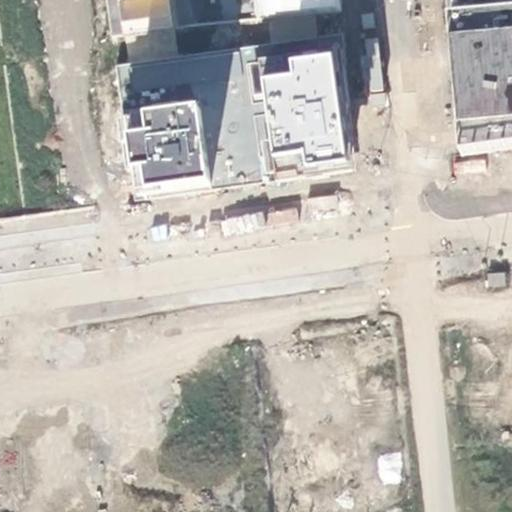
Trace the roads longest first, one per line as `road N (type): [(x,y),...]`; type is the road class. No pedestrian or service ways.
road 1 (tertiary): [(0,299),(412,242)]
road 2 (residential): [(391,0),(412,242)]
